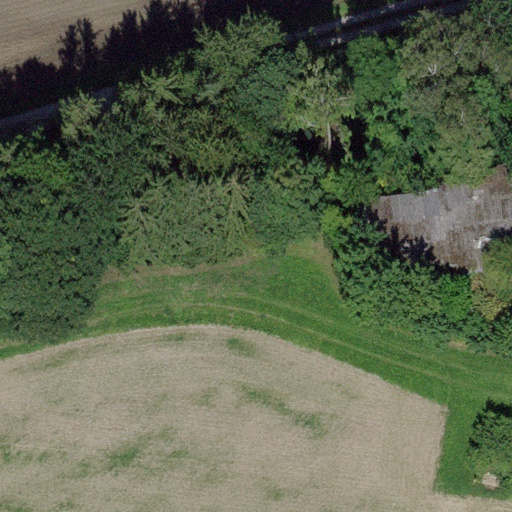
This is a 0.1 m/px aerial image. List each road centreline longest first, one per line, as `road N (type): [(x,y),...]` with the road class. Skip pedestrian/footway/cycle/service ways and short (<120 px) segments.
road 1 (track): [(458,0),(0,128)]
road 2 (track): [(267,51),(373,78),(511,94)]
